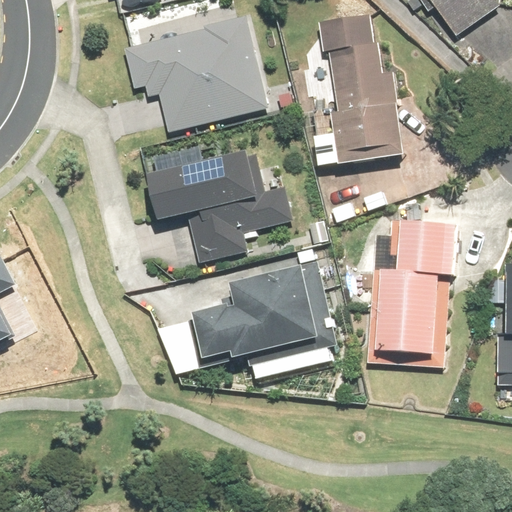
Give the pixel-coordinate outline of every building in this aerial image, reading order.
[(428,0),(456,40),(501,9),(494,0),(428,0)] [(330,116),(338,167),(405,157),(391,64),(384,65),(381,46),(376,47),(371,16),(318,25),(322,54),(328,54),(337,114),(330,116)] [(159,98),(169,135),(269,110),(245,18),(204,28),(204,31),(124,51),(134,92),(145,89),(148,100),(159,98)] [(266,193),(257,156),(246,158),(245,155),(145,178),(156,225),(189,218),(200,265),(249,254),(245,235),(294,224),(285,188),(266,193)] [(390,237),(377,236),(367,365),(446,371),(453,278),(457,279),(461,227),(391,222),(390,237)] [(0,346),(17,338),(0,304),(0,292),(14,285),(0,258),(0,346)] [(338,348),(318,264),(229,285),(235,309),(229,310),(228,306),(190,315),(201,363),(231,356),(232,363),(247,359),(249,369),(338,348)] [(511,265),(504,265),(504,336),(499,336),(498,387),(511,386),(511,265)]
